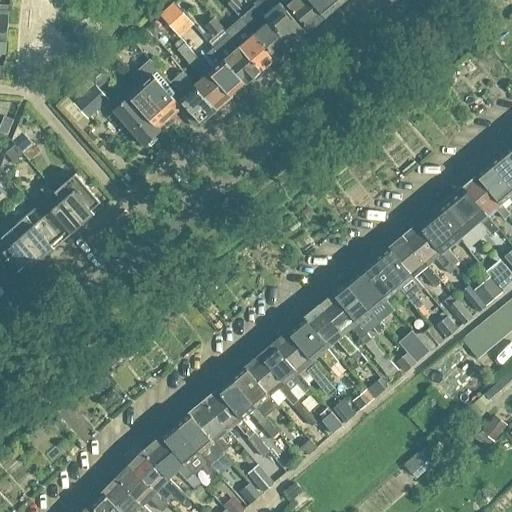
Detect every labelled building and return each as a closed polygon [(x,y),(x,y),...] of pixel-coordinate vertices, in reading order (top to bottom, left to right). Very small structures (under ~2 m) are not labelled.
[(291,46),(306,33),(280,3),(273,9),(264,0),(260,0),(255,5),(256,5),(265,17),(269,21),(291,46)] [(325,17),(310,0),(282,0),(310,30),(325,17)] [(340,4),(336,0),(310,0),(325,17),(337,5),(338,6),(340,5),(340,4)] [(291,46),(269,21),(265,17),(256,5),(255,6),(241,18),(252,31),(254,34),(254,33),(277,58),(291,46)] [(0,24),(8,25),(9,10),(0,9),(0,24)] [(247,84),(262,71),(261,70),(240,47),(233,39),(226,31),(213,17),(205,25),(215,36),(209,42),(215,48),(247,84)] [(226,31),(233,39),(240,47),(261,70),(276,58),(276,59),(277,58),(254,33),(254,34),(252,31),(241,18),(234,24),(226,31)] [(153,36),(145,28),(137,35),(142,41),(148,41),(153,36)] [(231,96),(210,72),(200,61),(186,44),(185,44),(178,50),(192,68),(202,79),(195,85),(217,110),(230,98),(230,97),(231,96)] [(215,48),(200,61),(210,72),(231,96),(245,85),(247,84),(215,48)] [(112,55),(101,65),(109,73),(120,63),(112,55)] [(182,107),(185,105),(176,95),(179,93),(170,83),(149,59),(132,75),(141,85),(170,118),(182,107)] [(177,76),(170,83),(179,93),(176,95),(185,105),(202,123),(217,110),(195,85),(183,71),(177,76)] [(88,77),(75,89),(81,96),(95,84),(88,77)] [(109,99),(95,84),(81,96),(74,103),(88,118),(109,99)] [(170,118),(141,85),(129,96),(158,128),(169,118),(170,118)] [(158,128),(129,96),(125,91),(117,98),(122,103),(113,110),(144,146),(161,131),(158,128)] [(67,100),(58,108),(74,125),(83,117),(67,100)] [(194,126),(200,121),(191,112),(186,117),(194,126)] [(34,144),(18,125),(12,140),(24,154),(34,144)] [(23,154),(15,144),(6,153),(14,162),(23,154)] [(511,144),(503,152),(511,162),(511,144)] [(511,162),(503,152),(489,164),(511,189),(511,162)] [(511,189),(489,164),(476,175),(501,205),(508,199),(511,203),(511,189)] [(104,206),(76,173),(62,185),(55,176),(48,182),(83,223),(104,206)] [(501,205),(476,175),(462,186),(487,216),(495,210),(504,220),(510,215),(506,211),(501,205)] [(83,223),(48,182),(40,189),(47,197),(35,208),(63,241),(83,223)] [(487,216),(462,186),(434,209),(460,239),(463,236),(479,223),(491,236),(499,230),(492,222),(487,216)] [(63,241),(35,208),(15,225),(43,258),(63,241)] [(460,239),(434,209),(416,225),(447,260),(453,267),(459,262),(448,248),(460,239)] [(43,258),(15,225),(0,238),(0,249),(23,276),(43,258)] [(447,260),(416,225),(402,236),(428,266),(436,259),(447,272),(453,267),(447,260)] [(428,266),(402,236),(388,248),(414,277),(415,277),(421,271),(435,288),(442,283),(433,271),(428,266)] [(415,277),(414,277),(388,248),(374,259),(400,289),(405,295),(409,299),(416,308),(423,302),(415,293),(423,286),(415,277)] [(400,289),(374,259),(361,271),(386,301),(395,293),(403,303),(409,299),(405,295),(400,289)] [(487,272),(503,290),(511,282),(511,272),(501,260),(487,272)] [(386,301),(361,271),(347,282),(372,312),(381,305),(385,310),(390,306),(386,301)] [(490,276),(474,290),(486,305),(503,291),(490,276)] [(372,312),(347,282),(333,294),(358,323),(363,329),(367,333),(375,327),(379,332),(385,327),(377,318),(372,312)] [(479,311),(486,305),(474,290),(469,284),(461,291),(479,311)] [(382,352),(371,339),(367,334),(367,333),(363,329),(358,323),(333,294),(319,305),(344,335),(352,328),(376,357),(373,359),(389,378),(398,371),(382,352)] [(472,317),(456,299),(448,306),(464,324),(472,317)] [(478,359),(511,331),(511,299),(463,340),(478,359)] [(344,335),(319,305),(305,317),(330,346),(337,341),(350,357),(352,355),(362,367),(368,362),(349,341),(344,335)] [(330,346),(305,317),(287,332),(312,361),(319,356),(330,369),(338,362),(327,349),(330,346)] [(458,329),(448,317),(438,325),(448,337),(458,329)] [(444,340),(432,325),(424,333),(415,333),(428,349),(433,349),(444,340)] [(328,397),(336,391),(312,361),(287,332),(273,343),(298,373),(304,368),(318,385),(328,397)] [(427,349),(414,334),(405,342),(418,357),(427,349)] [(298,373),(273,343),(259,355),(284,384),(289,390),(297,384),(303,391),(309,386),(303,379),(298,373)] [(421,368),(440,398),(473,378),(454,348),(421,368)] [(417,362),(408,352),(397,361),(406,371),(417,362)] [(315,418),(289,390),(284,384),(259,355),(245,367),(270,396),(278,389),(292,406),(311,426),(317,420),(315,418)] [(270,396),(245,367),(231,378),(264,418),(278,406),(275,402),(270,396)] [(511,368),(485,393),(491,400),(492,401),(511,383),(511,368)] [(264,418),(231,378),(217,390),(242,419),(251,412),(258,422),(257,423),(272,438),(278,433),(264,418)] [(381,378),(368,389),(375,398),(389,386),(381,378)] [(255,433),(254,434),(247,425),(242,419),(217,390),(203,402),(228,431),(236,424),(245,435),(246,433),(250,437),(248,439),(264,458),(271,452),(255,433)] [(361,408),(373,398),(367,391),(355,401),(361,408)] [(485,393),(474,403),(480,410),(491,400),(485,393)] [(433,395),(426,401),(431,407),(439,401),(433,395)] [(333,407),(346,422),(356,414),(343,399),(333,407)] [(228,431),(203,402),(189,413),(217,446),(222,451),(223,451),(236,440),(233,437),(228,431)] [(343,425),(328,407),(315,418),(317,420),(331,435),(343,425)] [(217,446),(189,413),(175,425),(201,454),(205,460),(210,465),(224,453),(223,451),(222,451),(217,446)] [(491,419),(482,431),(495,441),(504,429),(491,419)] [(201,454),(175,425),(162,436),(187,465),(195,459),(210,476),(216,471),(210,465),(205,460),(201,454)] [(187,465),(162,436),(142,452),(169,480),(179,473),(186,481),(194,475),(191,471),(187,465)] [(298,443),(307,453),(315,445),(306,436),(298,443)] [(429,444),(404,465),(416,479),(429,468),(428,466),(430,464),(433,468),(443,459),(440,456),(445,451),(435,439),(429,444)] [(188,498),(169,480),(142,452),(129,466),(167,503),(173,496),(181,504),(188,498)] [(276,481),(259,463),(249,472),(267,491),(276,481)] [(167,503),(129,466),(116,479),(144,506),(151,498),(161,508),(167,503)] [(150,511),(149,511),(144,506),(116,479),(103,492),(123,511),(150,511)] [(296,481),(285,490),(293,499),(304,490),(296,481)] [(251,503),(259,495),(248,483),(240,491),(251,503)] [(123,511),(103,492),(90,505),(96,511),(123,511)] [(240,511),(244,509),(233,496),(224,504),(231,511),(240,511)]
